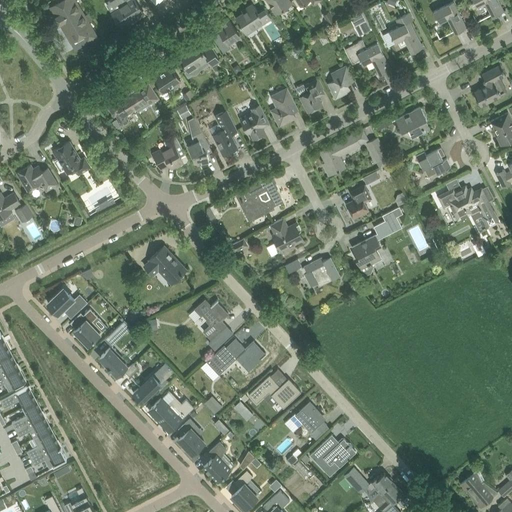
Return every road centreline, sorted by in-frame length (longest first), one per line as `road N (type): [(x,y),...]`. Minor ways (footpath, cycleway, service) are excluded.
road 1 (residential): [(442,511),(168,203)]
road 2 (residential): [(6,285),(196,484)]
road 3 (residential): [(168,203),(6,285)]
road 4 (residential): [(70,96),(219,0)]
road 5 (residential): [(290,148),(433,74)]
road 6 (residential): [(168,203),(70,96)]
road 7 (residential): [(168,203),(290,148)]
